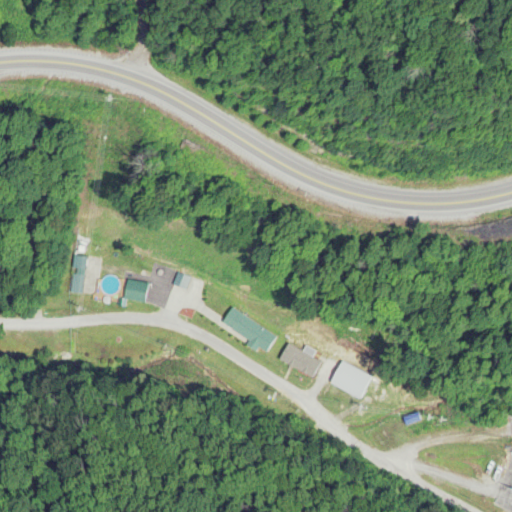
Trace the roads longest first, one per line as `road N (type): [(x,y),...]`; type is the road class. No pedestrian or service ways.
road 1 (primary): [(0,61),(114,71),(340,187),(420,209),(478,209),(511,198)]
road 2 (residential): [(453,511),(327,440),(172,328),(120,318),(36,331),(0,322)]
